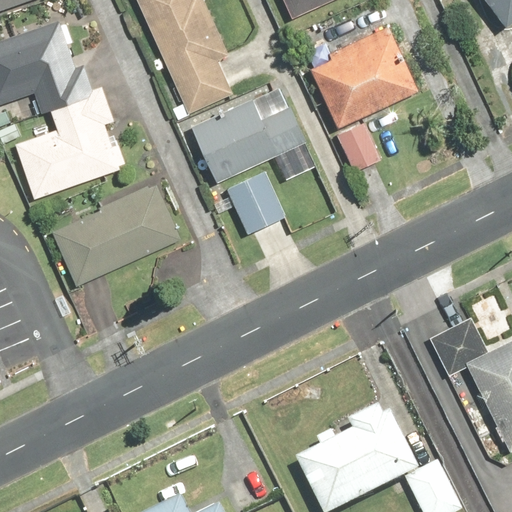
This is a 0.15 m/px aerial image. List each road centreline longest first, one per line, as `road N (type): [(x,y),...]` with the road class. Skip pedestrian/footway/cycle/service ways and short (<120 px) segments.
road 1 (residential): [(97,0),(166,135),(250,332)]
road 2 (residential): [(250,332),(511,202)]
road 3 (residential): [(0,236),(83,414)]
road 4 (residential): [(83,414),(250,332)]
